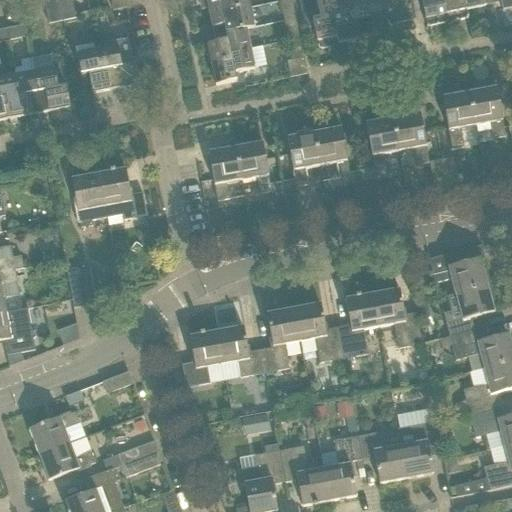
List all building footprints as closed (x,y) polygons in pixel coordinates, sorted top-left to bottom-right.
[(48,25),(63,22),(58,0),(48,0),(43,1),(48,25)] [(75,20),(71,0),(58,0),(63,22),(75,20)] [(126,9),(125,3),(124,0),(110,0),(113,11),(126,9)] [(247,0),(199,0),(201,10),(207,9),(228,5),(230,12),(249,8),(247,0)] [(282,21),(295,19),(291,0),(287,0),(278,2),(282,21)] [(337,0),(298,0),(304,29),(313,27),(317,47),(320,50),(338,46),(336,38),(333,26),(343,23),(339,3),(338,3),(337,0)] [(357,30),(365,28),(358,0),(354,0),(339,3),(343,23),(333,26),(336,38),(338,46),(359,42),(357,30)] [(391,13),(383,15),(379,0),(358,0),(365,28),(371,27),(374,39),(395,34),(393,26),(391,13)] [(379,0),(383,15),(391,13),(393,26),(395,34),(403,33),(415,30),(413,24),(413,22),(408,0),(379,0)] [(420,0),(425,20),(426,27),(448,23),(443,0),(420,0)] [(464,0),(443,0),(448,23),(466,19),(464,11),(466,11),(464,0)] [(464,0),(466,11),(486,7),(485,3),(493,1),(492,0),(464,0)] [(511,0),(492,0),(493,1),(498,0),(499,0),(502,12),(511,9),(511,0)] [(249,8),(230,12),(228,5),(207,9),(212,29),(216,28),(217,35),(253,27),(249,8)] [(276,43),(299,38),(295,19),(282,21),(282,23),(272,25),(276,43)] [(8,42),(27,38),(24,26),(5,30),(8,42)] [(246,30),(253,28),(253,27),(217,35),(219,43),(207,45),(211,66),(232,61),(230,53),(250,49),(246,30)] [(307,75),(306,69),(299,38),(276,43),(276,46),(287,44),(290,61),(286,62),(289,78),(307,75)] [(117,47),(97,51),(101,71),(110,69),(113,90),(133,87),(129,67),(132,67),(127,41),(116,42),(117,47)] [(254,70),(250,50),(250,49),(230,53),(232,61),(211,66),(215,86),(243,80),(241,73),(254,70)] [(110,69),(101,71),(97,51),(76,55),(82,84),(89,83),(92,95),(113,90),(110,69)] [(64,67),(55,69),(53,55),(32,59),(35,73),(39,92),(45,91),(50,112),(70,109),(64,82),(67,81),(64,67)] [(45,91),(39,92),(35,73),(15,76),(19,96),(25,95),(30,122),(37,121),(36,115),(50,112),(45,91)] [(25,95),(19,96),(15,76),(0,79),(0,99),(5,99),(11,126),(17,125),(16,119),(28,116),(29,122),(30,122),(25,95)] [(493,140),(505,138),(495,88),(469,93),(476,128),(490,125),(493,140)] [(459,131),(476,128),(469,93),(442,98),(451,148),(462,146),(459,131)] [(5,99),(0,99),(0,121),(8,120),(9,126),(11,126),(5,99)] [(428,164),(423,134),(419,114),(393,119),(399,152),(412,150),(416,167),(428,164)] [(383,156),(399,152),(393,119),(365,124),(374,173),(386,171),(383,156)] [(350,179),(344,148),(340,129),(313,134),(320,167),(334,165),(337,181),(350,179)] [(304,170),(320,167),(313,134),(287,139),(296,188),(307,186),(304,170)] [(271,193),(265,163),(262,143),(235,148),(241,181),(255,179),(258,195),(271,193)] [(225,185),(241,181),(235,148),(208,153),(217,203),(228,201),(225,185)] [(459,194),(455,174),(453,159),(440,161),(447,196),(459,194)] [(435,198),(447,196),(440,161),(429,163),(435,198)] [(142,194),(130,196),(125,170),(98,175),(106,219),(120,217),(121,222),(146,217),(142,194)] [(91,222),(106,219),(98,175),(71,180),(77,212),(74,212),(76,225),(79,224),(80,230),(92,227),(91,222)] [(380,208),(377,188),(375,180),(364,182),(369,210),(380,208)] [(357,212),(369,210),(364,182),(352,185),(357,212)] [(301,223),(298,203),(296,195),(285,197),(290,225),(301,223)] [(278,227),(290,225),(285,197),(273,199),(278,227)] [(223,237),(218,209),(206,212),(211,239),(223,237)] [(148,228),(136,230),(137,237),(143,242),(151,240),(148,228)] [(0,275),(14,272),(14,271),(23,269),(21,257),(12,258),(10,247),(0,248),(0,275)] [(480,260),(456,266),(453,254),(428,261),(433,278),(434,284),(449,281),(453,295),(487,286),(480,260)] [(97,305),(93,285),(90,268),(67,272),(68,282),(81,280),(87,307),(97,305)] [(0,314),(6,314),(3,298),(19,295),(16,280),(14,272),(0,275),(0,314)] [(73,309),(87,307),(81,280),(68,282),(73,309)] [(450,312),(442,314),(448,338),(474,331),(471,319),(494,313),(487,286),(453,295),(446,297),(450,312)] [(416,314),(403,316),(399,290),(371,295),(378,328),(392,325),(397,349),(421,345),(416,314)] [(361,331),(378,328),(371,295),(345,300),(349,326),(337,329),(343,360),(366,356),(361,331)] [(337,329),(325,331),(320,305),(293,310),(299,343),(313,340),(318,365),(343,360),(337,329)] [(27,310),(6,314),(0,314),(0,342),(4,342),(6,357),(35,352),(27,310)] [(282,346),(299,343),(293,310),(266,315),(272,349),(260,352),(264,375),(287,371),(282,346)] [(260,352),(247,354),(243,327),(215,332),(221,365),(236,363),(239,380),(264,375),(260,352)] [(511,348),(509,335),(477,343),(474,331),(448,338),(454,361),(475,356),(479,371),(511,361),(511,348)] [(206,368),(221,365),(215,332),(189,337),(194,364),(181,366),(185,389),(209,385),(206,368)] [(499,394),(511,390),(511,361),(479,371),(483,386),(461,392),(467,415),(502,406),(499,394)] [(106,395),(132,385),(128,373),(102,383),(106,395)] [(362,380),(350,382),(352,393),(364,391),(362,380)] [(349,403),(336,405),(338,420),(344,419),(352,418),(349,403)] [(502,406),(467,415),(473,439),(483,437),(499,433),(502,447),(511,444),(511,416),(505,419),(502,406)] [(75,413),(28,431),(38,456),(69,444),(64,431),(80,425),(75,413)] [(191,427),(201,424),(199,415),(189,418),(191,427)] [(266,416),(254,418),(256,433),(268,431),(266,416)] [(440,447),(436,427),(436,425),(397,431),(406,480),(433,475),(428,449),(440,447)] [(379,485),(406,480),(397,431),(395,432),(398,449),(383,452),(380,434),(357,438),(362,461),(374,459),(379,485)] [(48,482),(95,464),(85,438),(69,444),(38,456),(48,482)] [(349,464),(362,461),(357,438),(331,443),(336,469),(323,472),(329,503),(356,498),(349,464)] [(106,473),(120,468),(158,453),(154,442),(102,462),(106,473)] [(483,469),(489,492),(511,486),(511,444),(502,447),(486,452),(502,448),(506,463),(483,469)] [(241,471),(237,472),(240,486),(244,485),(248,511),(276,511),(272,486),(284,484),(278,453),(277,445),(263,448),(264,455),(255,457),(257,469),(241,471)] [(323,472),(307,474),(303,448),(278,453),(284,484),(297,482),(302,508),(329,503),(323,472)] [(124,479),(163,465),(158,453),(120,468),(124,479)] [(83,496),(64,503),(67,511),(116,511),(122,510),(113,486),(117,485),(111,471),(106,473),(83,482),(88,494),(83,496)] [(246,511),(244,503),(234,506),(235,511),(246,511)]
